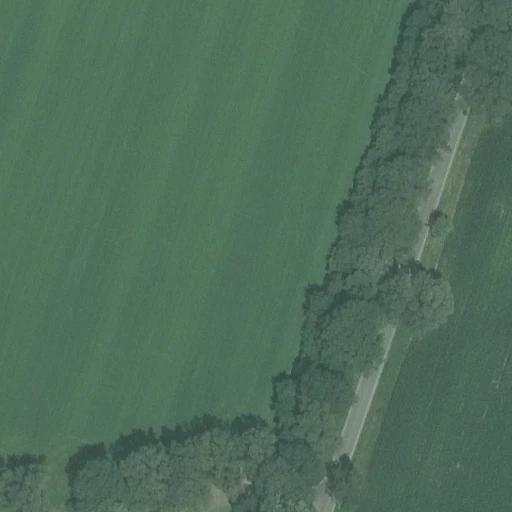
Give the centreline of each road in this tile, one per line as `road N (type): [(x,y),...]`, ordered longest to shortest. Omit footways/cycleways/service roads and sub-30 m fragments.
road 1 (unclassified): [(326,504),(497,0)]
road 2 (unclassified): [(170,511),(269,493),(326,504)]
